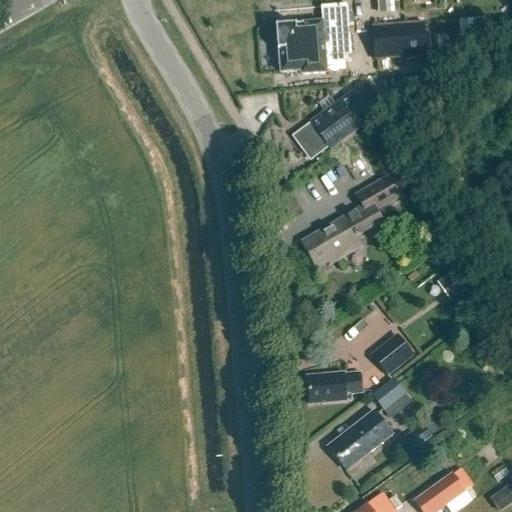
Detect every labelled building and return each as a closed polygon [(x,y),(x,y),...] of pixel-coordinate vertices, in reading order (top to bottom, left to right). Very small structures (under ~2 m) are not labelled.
[(347,5),(321,7),(288,10),(288,16),(277,17),(278,27),(276,27),(278,51),(279,51),(281,74),(301,72),(302,76),(326,74),(326,73),(345,71),(344,52),(351,52),(347,5)] [(424,23),(372,28),(375,62),(427,58),(424,23)] [(328,149),(331,153),(385,113),(364,84),(335,106),(324,113),(310,124),(311,126),(292,139),(309,163),(328,149)] [(357,239),(375,229),(383,225),(376,214),(404,198),(390,176),(355,197),(361,208),(300,243),(317,271),(329,263),(331,267),(363,249),(357,239)] [(377,366),(388,380),(404,366),(414,359),(397,336),(370,357),(377,366)] [(344,376),(307,379),(309,407),(347,403),(347,402),(351,402),(350,396),(362,395),(360,375),(344,377),(344,376)] [(384,414),(405,397),(393,381),(372,398),(384,414)] [(322,450),(369,414),(361,403),(314,440),(322,450)] [(392,436),(373,412),(327,449),(346,473),(392,436)] [(438,434),(430,423),(405,441),(413,453),(438,434)] [(452,475),(413,503),(419,511),(440,511),(465,494),(452,475)] [(508,488),(490,501),(497,511),(502,511),(511,505),(511,486),(509,489),(508,488)]
